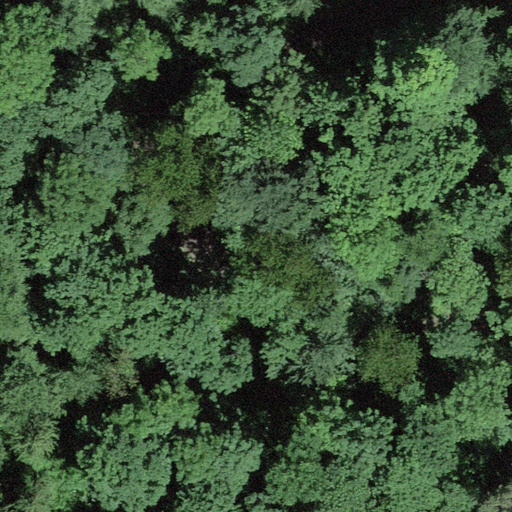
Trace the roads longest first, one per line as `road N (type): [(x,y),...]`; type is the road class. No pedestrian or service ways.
road 1 (track): [(511,288),(265,295),(107,149),(0,162)]
road 2 (track): [(107,149),(341,81),(511,10)]
road 3 (track): [(416,511),(424,484),(511,436)]
